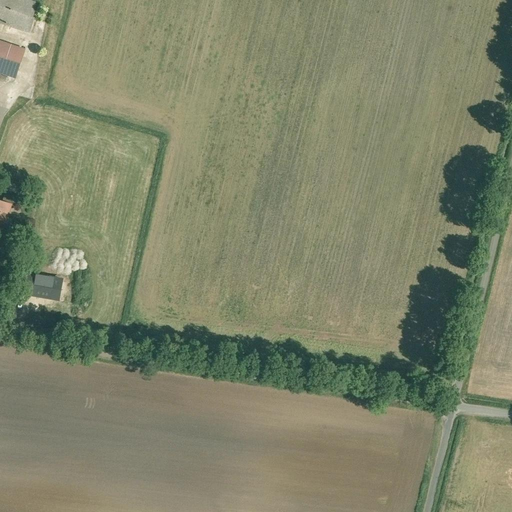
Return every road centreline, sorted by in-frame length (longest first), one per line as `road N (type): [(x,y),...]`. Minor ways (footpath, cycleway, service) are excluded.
road 1 (unclassified): [(0,322),(221,373),(452,406)]
road 2 (unclassified): [(511,161),(452,406)]
